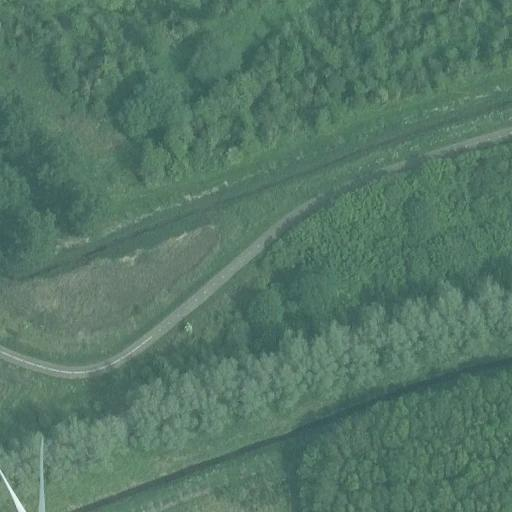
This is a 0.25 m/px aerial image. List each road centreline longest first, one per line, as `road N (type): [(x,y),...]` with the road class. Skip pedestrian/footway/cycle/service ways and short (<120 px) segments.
road 1 (tertiary): [(0,473),(262,374),(511,301)]
road 2 (track): [(165,511),(435,402),(511,384)]
